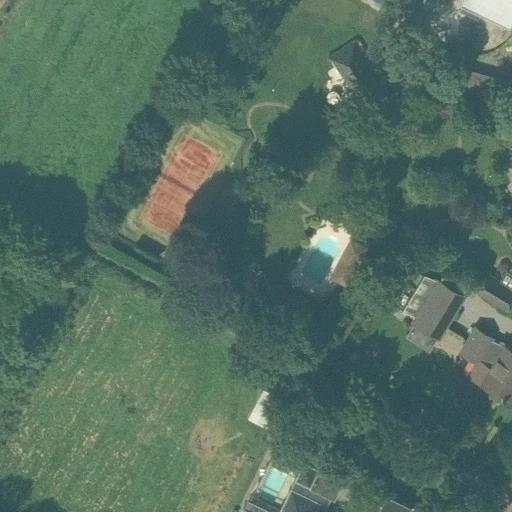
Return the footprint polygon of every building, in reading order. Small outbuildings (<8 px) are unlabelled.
[(464,0),(509,21),(511,14),(511,4),(502,0),(464,0)] [(376,75),(355,40),(327,57),(329,60),(332,59),(350,88),(376,75)] [(511,289),(481,270),(472,285),(509,307),(511,302),(511,289)] [(439,337),(464,297),(437,279),(424,271),(401,307),(414,315),(411,319),(439,337)] [(29,312),(23,319),(30,326),(36,318),(29,312)] [(467,373),(501,394),(500,395),(504,398),(505,396),(511,399),(511,397),(511,349),(505,345),(504,346),(491,338),(491,337),(475,327),(461,351),(476,360),(467,373)] [(356,347),(349,349),(346,353),(348,360),(353,363),(359,362),(362,356),(361,350),(356,347)] [(264,389),(249,418),(272,430),(286,406),(276,401),(279,397),(264,389)] [(272,430),(271,432),(287,442),(305,412),(289,402),(286,406),(272,430)] [(294,479),(309,486),(318,468),(303,461),(294,479)] [(290,487),(277,511),(314,511),(320,501),(290,487)] [(427,511),(412,504),(411,506),(384,493),(375,511),(369,511),(368,511),(366,511),(427,511)] [(267,511),(245,501),(241,508),(243,508),(250,511),(267,511)]
